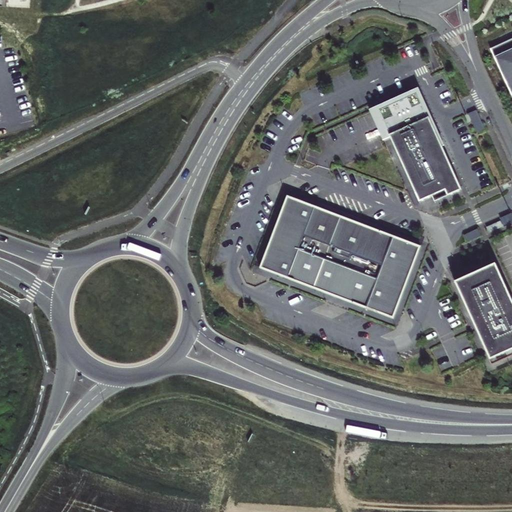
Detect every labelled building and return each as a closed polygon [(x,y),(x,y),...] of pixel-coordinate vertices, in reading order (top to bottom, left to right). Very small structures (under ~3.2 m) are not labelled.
[(511,51),(497,59),(500,66),(511,61),(511,51)] [(511,61),(500,66),(497,68),(498,70),(501,68),(511,91),(511,61)] [(461,191),(416,92),(376,111),(389,138),(419,203),(432,197),(445,191),(447,197),(461,191)] [(389,138),(376,111),(369,114),(382,142),(389,138)] [(445,191),(432,197),(434,203),(447,197),(445,191)] [(421,247),(287,198),(261,270),(394,319),(421,247)] [(500,221),(487,227),(489,233),(503,226),(500,221)] [(456,282),(493,364),(511,356),(509,351),(511,349),(511,300),(496,264),(456,282)]
